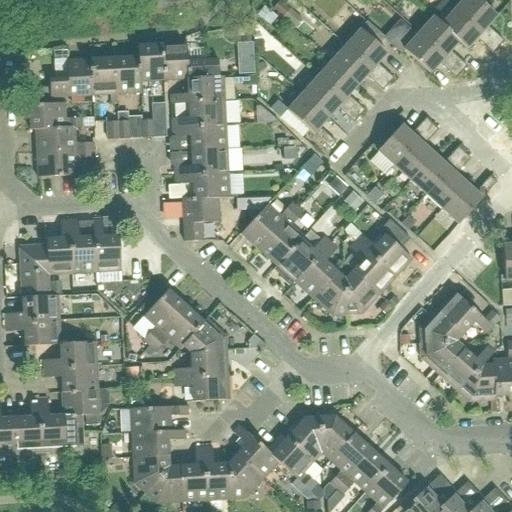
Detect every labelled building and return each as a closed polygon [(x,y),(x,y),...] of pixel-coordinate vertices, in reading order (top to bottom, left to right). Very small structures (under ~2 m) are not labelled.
[(464,0),(455,10),(498,48),(504,42),(487,27),(497,17),(477,0),(464,0)] [(256,16),(269,26),(276,16),(263,6),(256,16)] [(459,42),(459,43),(467,50),(476,40),(492,55),(498,48),(455,10),(441,25),(441,26),(459,42)] [(441,26),(441,25),(433,18),(418,35),(461,73),(467,67),(450,52),(459,43),(459,42),(441,26)] [(254,48),(253,36),(245,30),(233,32),(235,44),(243,49),(254,48)] [(345,47),(388,86),(393,80),(377,65),(386,55),(360,31),(345,47)] [(461,73),(418,35),(403,51),(430,75),(439,65),(455,79),(461,73)] [(181,76),(180,76),(179,67),(187,67),(186,63),(187,63),(186,45),(162,46),(163,82),(181,81),(181,76)] [(138,58),(139,83),(140,83),(163,82),(162,46),(137,47),(138,58)] [(345,47),(331,63),(357,87),(366,77),(382,92),(388,86),(345,47)] [(141,95),(140,83),(139,83),(138,58),(114,60),(116,96),(141,95)] [(114,60),(90,61),(92,97),(109,96),(110,104),(117,104),(116,96),(114,60)] [(83,97),(92,97),(90,61),(66,62),(67,80),(49,81),(50,99),(70,98),(70,103),(83,103),(83,97)] [(187,67),(179,67),(180,76),(181,76),(186,76),(187,80),(219,79),(219,78),(218,61),(187,63),(186,63),(187,67)] [(316,79),(359,118),(365,112),(348,97),(357,87),(331,63),(316,79)] [(255,76),(232,77),(232,84),(242,83),(242,86),(255,86),(255,76)] [(170,106),(188,105),(188,104),(224,102),(223,78),(219,78),(219,79),(187,80),(187,95),(170,96),(170,106)] [(316,79),(302,95),(328,119),(337,109),(353,124),(359,118),(316,79)] [(49,99),(48,89),(34,90),(34,100),(49,99)] [(319,129),(328,119),(302,95),(287,111),(330,150),(336,144),(319,129)] [(225,126),(224,102),(188,104),(188,105),(188,119),(171,120),(171,129),(225,126)] [(74,129),(83,129),(83,119),(65,120),(64,105),(28,106),(29,132),(35,131),(74,129)] [(107,123),(117,122),(117,113),(106,114),(107,123)] [(117,113),(117,122),(128,122),(127,113),(117,113)] [(141,118),(142,140),(153,139),(152,121),(141,122),(141,118)] [(393,168),(432,125),(426,119),(411,136),(401,126),(377,153),(393,168)] [(118,141),(117,123),(107,124),(108,141),(118,141)] [(128,123),(117,123),(118,141),(129,140),(128,123)] [(242,124),(228,125),(229,170),(244,170),(242,124)] [(393,168),(409,182),(433,156),(424,147),(438,131),(432,125),(393,168)] [(190,137),(190,152),(227,150),(225,126),(171,129),(172,138),(190,137)] [(35,131),(36,155),(93,152),(93,144),(75,145),(74,129),(35,131)] [(386,141),(380,135),(370,146),(376,152),(386,141)] [(433,156),(409,182),(425,197),(464,154),(458,148),(443,165),(433,156)] [(228,174),(227,150),(190,152),(191,167),(174,168),(174,177),(228,174)] [(94,159),(93,152),(36,155),(37,179),(77,177),(76,160),(94,159)] [(425,197),(441,211),(465,185),(456,176),(470,160),(464,154),(425,197)] [(192,185),(193,199),(193,200),(218,199),(218,200),(229,199),(228,174),(174,177),(174,186),(192,185)] [(475,194),(465,185),(441,211),(458,226),(497,183),(490,177),(475,194)] [(218,199),(193,200),(193,199),(181,200),(184,243),(202,242),(201,224),(219,223),(218,200),(218,199)] [(259,252),(297,209),(291,204),(280,217),(267,206),(240,235),(259,252)] [(297,209),(259,252),(277,268),(303,238),(291,227),(303,214),(297,209)] [(121,282),(120,263),(118,237),(103,238),(102,220),(92,220),(93,238),(94,238),(96,274),(95,274),(96,283),(121,282)] [(94,238),(93,238),(79,239),(78,221),(69,222),(72,275),(95,274),(96,274),(94,238)] [(72,275),(69,222),(60,222),(61,240),(45,240),(46,252),(47,252),(48,277),(72,275)] [(400,250),(410,240),(389,222),(379,233),(384,237),(374,248),(361,236),(355,243),(395,279),(411,261),(400,250)] [(343,232),(354,241),(360,234),(349,225),(343,232)] [(294,284),(330,244),(324,238),(312,251),(301,241),(304,239),(303,238),(277,268),(282,273),(280,275),(280,279),(289,287),(293,283),(294,284)] [(352,272),(379,297),(395,279),(355,243),(349,249),(362,261),(352,272)] [(330,244),(294,284),(312,300),(336,273),(325,263),(337,250),(330,244)] [(505,282),(511,281),(511,245),(502,246),(505,282)] [(47,252),(46,252),(36,252),(36,247),(19,248),(22,299),(50,298),(50,297),(48,277),(47,252)] [(345,280),(347,317),(361,316),(379,297),(352,272),(345,280)] [(336,273),(312,300),(332,318),(332,317),(347,317),(345,280),(336,273)] [(49,283),(50,297),(61,296),(61,282),(49,283)] [(143,341),(150,347),(186,308),(167,291),(143,318),(155,328),(143,341)] [(436,311),(463,335),(473,324),(486,336),(493,329),(453,293),(436,311)] [(50,298),(22,299),(22,314),(5,315),(5,324),(59,321),(58,297),(50,297),(50,298)] [(180,351),(182,348),(182,347),(203,324),(203,323),(186,308),(150,347),(156,353),(168,340),(180,351)] [(463,335),(436,311),(419,330),(419,331),(420,345),(456,343),(463,335)] [(501,319),(492,311),(491,311),(483,319),(493,328),(501,319)] [(182,347),(182,348),(190,355),(226,353),(226,338),(206,320),(203,323),(203,324),(182,347)] [(60,346),(60,345),(59,321),(5,324),(6,333),(23,332),(24,348),(59,346),(59,345),(60,346)] [(59,345),(59,346),(60,360),(42,361),(43,370),(96,368),(95,343),(60,345),(60,346),(59,345)] [(456,343),(420,345),(420,359),(420,360),(440,378),(464,351),(456,343)] [(511,396),(511,343),(507,343),(508,361),(492,362),(492,366),(493,366),(494,398),(495,398),(511,396)] [(486,363),(494,354),(487,348),(475,361),(464,351),(440,378),(457,394),(486,363)] [(173,371),(174,379),(228,377),(226,353),(190,355),(191,370),(173,371)] [(493,366),(492,366),(483,367),(486,363),(457,394),(469,404),(469,403),(495,402),(495,398),(494,398),(493,366)] [(128,365),(128,389),(144,389),(145,365),(128,365)] [(96,368),(43,370),(43,379),(61,378),(62,393),(98,392),(98,390),(96,368)] [(192,388),(193,403),(229,401),(228,377),(174,379),(174,388),(192,388)] [(98,392),(62,393),(63,411),(68,410),(77,409),(77,416),(81,416),(81,417),(84,417),(85,426),(99,425),(99,416),(108,406),(107,390),(98,390),(98,392)] [(41,454),(38,400),(29,401),(30,418),(15,419),(17,455),(41,454)] [(38,400),(41,454),(66,453),(66,449),(83,448),(81,417),(81,416),(77,416),(77,409),(68,410),(68,416),(48,417),(47,400),(38,400)] [(170,418),(188,417),(187,407),(130,410),(131,435),(171,433),(171,432),(170,418)] [(0,456),(17,455),(15,419),(0,420),(0,416),(0,456)] [(334,418),(319,419),(321,454),(329,462),(353,435),(334,418)] [(314,463),(321,454),(319,419),(305,419),(287,439),(314,463)] [(271,456),(251,438),(239,427),(232,434),(246,446),(235,457),(262,481),(278,463),(271,456)] [(185,431),(171,432),(171,433),(131,435),(132,459),(168,458),(167,442),(185,441),(185,431)] [(329,485),(335,491),(371,451),(353,435),(329,462),(341,472),(329,485)] [(287,439),(271,456),(278,463),(310,493),(317,486),(304,474),(314,463),(287,439)] [(206,502),(230,501),(228,465),(213,466),(212,448),(203,449),(206,502)] [(196,467),(180,468),(182,503),(206,502),(203,449),(194,449),(196,467)] [(389,467),(371,451),(335,491),(342,497),(354,484),(365,494),(389,467)] [(235,457),(228,465),(230,501),(245,500),(262,481),(235,457)] [(134,485),(145,495),(169,469),(168,458),(132,459),(134,485)] [(381,511),(407,484),(389,467),(365,494),(376,504),(368,511),(381,511)] [(180,468),(169,469),(145,495),(155,504),(155,505),(182,503),(180,468)] [(67,472),(57,473),(58,482),(67,482),(67,472)] [(453,496),(441,506),(431,496),(446,483),(440,476),(413,500),(415,503),(405,511),(441,511),(443,510),(441,507),(453,496)] [(470,511),(480,503),(469,511),(467,511),(459,503),(473,490),(467,483),(453,496),(441,507),(443,510),(441,511),(470,511)] [(488,511),(486,510),(501,496),(495,490),(480,503),(470,511),(488,511)]
